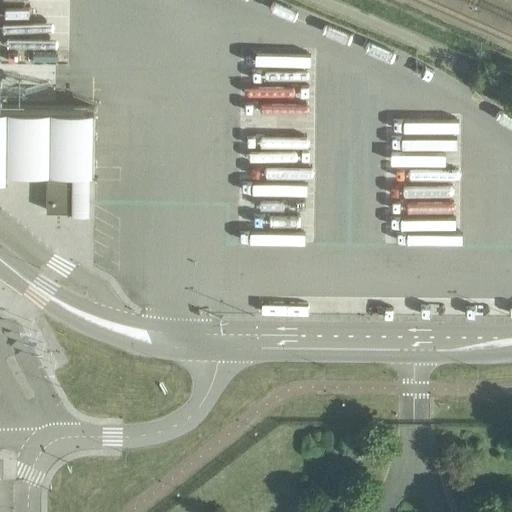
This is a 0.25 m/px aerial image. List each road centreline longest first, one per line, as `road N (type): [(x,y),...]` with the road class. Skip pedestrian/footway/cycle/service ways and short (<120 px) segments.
road 1 (unclassified): [(217,342),(213,375),(193,414),(162,432),(58,441),(28,476),(27,511)]
road 2 (unclassified): [(511,341),(217,342)]
road 3 (unclassified): [(217,342),(148,339),(90,320),(0,260)]
